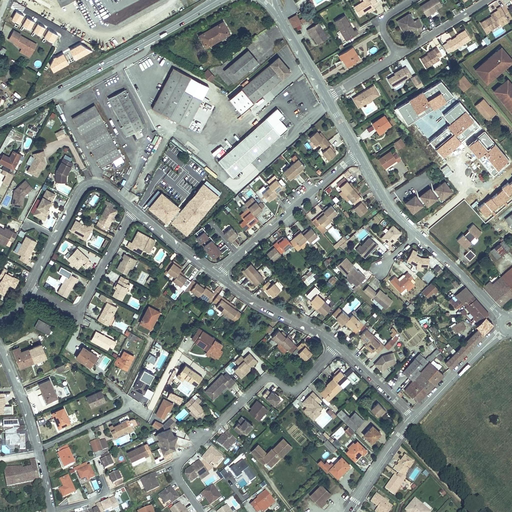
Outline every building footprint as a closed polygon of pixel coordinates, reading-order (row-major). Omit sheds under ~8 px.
[(154,4),(152,0),(139,0),(138,1),(141,9),(154,4)] [(374,7),(373,5),(377,2),(375,0),(362,0),(363,1),(354,7),(359,16),(368,11),(374,7)] [(427,16),(431,14),(430,13),(436,9),(443,5),(439,0),(430,0),(421,6),(427,16)] [(494,12),(495,14),(492,16),(481,23),(487,32),(500,24),(509,18),(501,6),(497,8),(498,10),(494,12)] [(398,21),(401,25),(403,24),(406,28),(405,31),(409,32),(418,27),(419,28),(423,25),(418,18),(414,21),(410,13),(398,21)] [(302,23),(297,15),(289,19),(294,28),(302,23)] [(305,15),(300,17),(303,23),(308,20),(305,15)] [(356,30),(354,31),(344,15),(334,21),(346,40),(358,33),(356,30)] [(15,26),(22,30),(25,25),(18,21),(15,26)] [(50,39),(55,30),(41,21),(35,31),(42,35),(43,34),(50,39)] [(206,47),(230,34),(223,22),(199,36),(206,47)] [(313,37),(317,44),(327,39),(317,23),(306,30),(308,33),(310,32),(313,37)] [(401,25),(406,34),(409,32),(405,31),(406,28),(403,24),(401,25)] [(453,50),(472,39),(467,29),(460,33),(461,35),(458,36),(453,39),(452,38),(447,41),(448,42),(453,49),(453,50)] [(20,34),(13,30),(8,39),(15,43),(15,44),(22,48),(32,53),(36,44),(20,35),(20,34)] [(70,50),(75,59),(88,52),(83,42),(70,50)] [(453,49),(448,42),(444,45),(448,52),(453,49)] [(342,59),(347,66),(360,58),(352,46),(338,55),(341,59),(342,59)] [(441,54),(437,47),(433,49),(434,50),(428,54),(420,58),(426,67),(439,59),(438,56),(441,54)] [(511,59),(502,47),(497,51),(496,51),(488,58),(489,59),(484,63),(483,62),(480,65),(475,70),(486,82),(491,78),(492,79),(495,76),(494,75),(498,71),(499,72),(502,70),(501,68),(503,66),(505,67),(508,65),(507,64),(511,59)] [(20,51),(30,56),(32,53),(22,48),(20,51)] [(234,82),(248,70),(258,62),(248,50),(224,71),(234,82)] [(53,71),(68,63),(63,54),(48,62),(53,71)] [(279,57),(228,100),(241,114),(291,71),(279,57)] [(249,72),(259,63),(258,62),(248,70),(249,72)] [(395,74),(396,75),(394,76),(394,75),(388,79),(392,86),(411,75),(406,66),(403,69),(403,68),(394,73),(395,74)] [(196,96),(184,90),(191,77),(173,68),(152,109),(167,116),(166,117),(169,119),(170,118),(188,127),(202,99),(196,96)] [(209,81),(214,77),(209,71),(204,76),(209,81)] [(417,74),(411,78),(416,85),(421,82),(417,74)] [(463,75),(455,81),(463,91),(471,84),(463,75)] [(184,90),(196,96),(203,83),(191,77),(184,90)] [(504,79),(494,88),(498,93),(497,94),(496,94),(504,103),(505,102),(509,106),(508,107),(511,112),(511,84),(510,82),(510,83),(508,84),(504,79)] [(379,95),(373,85),(352,98),(359,108),(366,103),(365,102),(371,99),(372,100),(379,95)] [(144,126),(125,90),(108,98),(120,121),(123,126),(121,127),(125,136),(144,126)] [(488,120),(492,116),(490,115),(494,112),(482,98),(475,105),(488,120)] [(104,121),(95,105),(72,118),(101,167),(121,156),(103,122),(104,121)] [(281,126),(277,121),(279,119),(283,115),(278,109),(218,162),(232,178),(288,128),(284,124),(281,126)] [(383,128),(384,130),(391,124),(384,115),(372,124),(378,132),(383,128)] [(34,138),(38,129),(31,125),(27,135),(34,138)] [(318,143),(321,147),(328,141),(321,134),(320,135),(317,131),(309,137),(316,145),(318,143)] [(398,149),(404,144),(400,138),(394,142),(398,149)] [(334,149),(328,141),(321,147),(325,151),(322,153),(329,160),(336,154),(333,150),(334,149)] [(173,160),(178,149),(174,146),(168,158),(173,160)] [(10,157),(4,154),(3,156),(1,159),(0,161),(0,162),(14,169),(18,162),(16,161),(19,154),(14,151),(10,157)] [(41,169),(45,162),(44,159),(43,159),(42,157),(43,157),(45,156),(44,151),(33,154),(35,158),(35,159),(31,166),(28,171),(38,176),(41,169)] [(390,152),(379,160),(384,168),(396,160),(397,162),(401,160),(397,154),(393,156),(390,152)] [(35,159),(35,158),(31,156),(27,163),(31,166),(35,159)] [(283,157),(281,159),(286,166),(289,163),(283,157)] [(65,174),(66,175),(73,163),(64,158),(56,172),(56,182),(61,182),(64,179),(64,176),(65,174)] [(295,161),(291,165),(298,174),(303,171),(301,169),(305,166),(298,159),(295,161)] [(291,165),(283,172),(290,179),(293,176),(295,178),(298,174),(291,165)] [(6,176),(12,179),(14,175),(4,170),(2,173),(6,176)] [(267,181),(270,184),(276,179),(277,178),(274,175),(267,181)] [(8,185),(12,179),(6,176),(3,182),(8,185)] [(337,184),(339,187),(346,181),(344,178),(337,184)] [(268,186),(270,187),(276,194),(280,191),(279,189),(282,186),(276,179),(270,184),(268,186)] [(32,186),(25,180),(19,186),(15,190),(14,195),(13,205),(22,207),(24,195),(27,193),(26,192),(32,186)] [(342,191),(346,195),(355,187),(351,183),(350,185),(346,181),(339,187),(342,191)] [(410,210),(413,208),(415,210),(425,203),(427,201),(430,204),(440,196),(442,194),(444,197),(451,191),(444,182),(434,189),(436,190),(434,191),(433,190),(431,190),(431,191),(429,189),(420,196),(421,197),(420,198),(419,197),(417,197),(416,198),(415,196),(409,200),(409,201),(408,202),(408,201),(405,203),(410,210)] [(273,199),(277,196),(276,194),(270,187),(267,190),(262,193),(268,200),(272,197),(273,199)] [(356,192),(358,191),(355,187),(346,195),(349,199),(352,202),(359,196),(356,192)] [(47,190),(34,214),(36,215),(37,216),(39,217),(41,218),(43,218),(47,210),(45,209),(48,205),(49,206),(52,202),(50,201),(51,197),(53,198),(54,198),(55,196),(54,194),(47,190)] [(356,206),(362,200),(363,200),(359,196),(352,202),(356,206)] [(253,197),(245,204),(248,208),(256,201),(253,197)] [(366,204),(362,200),(356,206),(353,208),(360,216),(367,209),(364,206),(366,204)] [(248,208),(251,211),(256,217),(260,213),(258,212),(262,209),(256,201),(248,208)] [(108,227),(112,221),(113,218),(117,211),(107,206),(98,222),(108,227)] [(322,210),(323,212),(330,219),(337,213),(331,206),(327,209),(326,207),(322,210)] [(243,218),(251,211),(248,208),(240,215),(242,218),(243,218)] [(255,223),(259,220),(256,217),(251,211),(243,218),(245,220),(250,225),(253,222),(255,223)] [(323,227),(331,221),(330,219),(323,212),(319,215),(320,216),(313,223),(322,233),(326,230),(323,227)] [(87,221),(84,225),(80,223),(75,220),(70,231),(78,235),(85,239),(90,230),(91,231),(94,225),(87,221)] [(250,225),(245,220),(244,221),(249,226),(244,229),(244,230),(246,231),(255,223),(253,222),(250,225)] [(249,226),(244,221),(240,224),(244,229),(249,226)] [(473,224),(468,229),(469,230),(475,236),(476,238),(481,233),(473,224)] [(389,245),(392,242),(396,237),(400,232),(392,225),(381,238),(389,245)] [(7,243),(9,239),(13,242),(17,234),(7,228),(6,230),(4,229),(0,227),(0,238),(0,239),(7,243)] [(202,227),(196,232),(199,236),(197,238),(201,243),(203,241),(206,244),(204,246),(212,255),(212,254),(215,257),(221,252),(222,253),(228,248),(225,244),(220,248),(219,249),(217,247),(214,243),(212,240),(213,239),(210,236),(209,237),(207,235),(204,232),(205,231),(202,227)] [(232,227),(224,233),(226,236),(232,242),(236,239),(235,237),(238,234),(232,227)] [(302,233),(307,239),(310,242),(317,235),(311,228),(307,231),(306,230),(302,233)] [(307,239),(302,233),(299,230),(296,233),(297,235),(296,236),(293,237),(294,238),(290,242),(292,244),(297,250),(301,246),(300,245),(307,239)] [(475,236),(469,230),(464,235),(470,241),(475,236)] [(361,239),(367,235),(364,231),(358,235),(361,239)] [(148,252),(154,241),(150,239),(149,240),(148,240),(148,238),(137,232),(131,243),(129,242),(127,247),(137,252),(140,247),(143,249),(148,252)] [(463,234),(457,240),(460,243),(461,242),(463,244),(462,245),(465,248),(467,247),(471,242),(470,241),(464,235),(463,234)] [(37,242),(27,236),(23,243),(18,252),(22,255),(20,259),(27,263),(29,259),(28,258),(30,254),(28,253),(31,248),(33,249),(37,242)] [(284,251),(292,244),(290,242),(286,237),(282,240),(281,238),(273,245),(279,252),(282,248),(284,251)] [(361,246),(356,251),(364,258),(374,248),(375,249),(378,245),(369,237),(361,246)] [(301,246),(303,248),(308,243),(310,242),(307,239),(300,245),(301,246)] [(336,249),(339,246),(344,242),(342,239),(333,246),(336,249)] [(509,247),(503,240),(499,243),(505,251),(509,247)] [(18,252),(23,243),(19,242),(14,251),(18,252)] [(494,248),(500,255),(505,251),(499,243),(494,248)] [(281,254),(279,252),(273,245),(269,248),(270,250),(267,253),(273,260),(281,254)] [(490,251),(496,259),(500,255),(494,248),(490,251)] [(74,266),(74,267),(77,269),(84,262),(85,263),(88,260),(77,249),(67,259),(71,263),(71,264),(73,263),(74,265),(74,266)] [(470,260),(475,254),(470,249),(468,251),(464,255),(470,260)] [(416,255),(417,253),(412,250),(406,261),(416,266),(423,267),(428,267),(429,259),(421,258),(416,255)] [(490,251),(488,252),(495,260),(496,259),(490,251)] [(122,261),(121,263),(120,263),(117,269),(126,274),(130,267),(132,268),(136,259),(124,253),(122,257),(124,258),(122,261)] [(344,274),(352,266),(353,266),(345,258),(336,266),(344,274)] [(168,271),(173,263),(169,260),(163,268),(168,271)] [(168,271),(176,277),(180,271),(182,267),(178,264),(177,266),(173,263),(168,271)] [(245,275),(248,279),(257,271),(251,263),(243,270),(247,273),(245,275)] [(352,266),(344,274),(347,277),(353,283),(356,286),(360,282),(365,278),(362,274),(361,275),(357,271),(352,266)] [(438,266),(434,269),(439,275),(443,271),(438,266)] [(490,282),(489,281),(483,288),(500,305),(511,294),(511,267),(506,273),(510,278),(505,282),(501,277),(498,280),(492,285),(490,282)] [(16,284),(19,279),(11,275),(8,273),(6,272),(7,270),(3,268),(0,273),(0,277),(2,279),(0,282),(0,288),(4,290),(5,288),(7,289),(9,284),(12,285),(13,283),(16,284)] [(166,274),(174,279),(176,277),(168,271),(166,274)] [(184,274),(180,271),(176,277),(174,279),(173,281),(181,286),(187,278),(183,276),(184,274)] [(264,278),(257,271),(248,279),(252,283),(253,281),(256,285),(264,278)] [(314,271),(302,279),(307,285),(319,277),(314,271)] [(64,277),(66,278),(57,293),(66,298),(75,282),(76,283),(78,279),(66,273),(64,277)] [(399,293),(405,288),(411,282),(409,280),(412,278),(407,273),(405,275),(406,276),(399,282),(397,280),(395,277),(389,282),(399,293)] [(510,278),(506,273),(501,277),(505,282),(510,278)] [(329,290),(338,280),(332,275),(323,285),(329,290)] [(122,300),(131,285),(127,283),(120,279),(118,282),(120,283),(118,287),(113,295),(122,300)] [(272,285),(268,281),(262,286),(268,294),(270,293),(273,297),(280,290),(274,283),(272,285)] [(191,290),(199,296),(200,294),(206,286),(201,283),(200,285),(197,282),(191,290)] [(352,289),(355,292),(362,285),(360,282),(356,286),(352,289)] [(439,290),(432,282),(422,291),(428,297),(434,291),(436,293),(439,290)] [(211,288),(207,285),(206,286),(200,294),(201,295),(207,300),(208,300),(213,293),(210,290),(211,288)] [(372,298),(385,309),(392,301),(387,297),(385,297),(384,295),(379,290),(376,294),(370,288),(365,294),(371,299),(372,298)] [(458,300),(462,304),(463,304),(473,296),(465,288),(455,296),(458,300)] [(102,294),(99,298),(105,301),(106,300),(111,303),(113,299),(102,294)] [(312,306),(316,309),(324,301),(321,297),(317,294),(310,301),(314,304),(312,306)] [(223,313),(231,303),(227,300),(225,302),(222,299),(222,298),(218,295),(213,301),(217,304),(215,307),(223,313)] [(463,304),(466,307),(475,299),(473,296),(463,304)] [(462,304),(458,300),(455,303),(451,298),(448,301),(455,310),(462,304)] [(479,324),(485,318),(489,314),(475,299),(466,307),(475,317),(473,319),(479,324)] [(331,308),(324,301),(316,309),(320,313),(321,311),(325,315),(331,308)] [(107,319),(110,321),(118,307),(107,302),(103,309),(105,310),(104,312),(102,311),(98,320),(105,324),(107,319)] [(235,306),(231,303),(223,313),(235,322),(242,313),(234,307),(235,306)] [(140,323),(151,329),(154,324),(152,323),(153,321),(154,321),(159,312),(149,307),(140,323)] [(336,318),(342,311),(339,308),(332,315),(336,318)] [(341,326),(345,323),(350,318),(342,311),(336,318),(339,321),(338,323),(341,326)] [(154,324),(160,312),(159,312),(154,321),(153,321),(152,323),(154,324)] [(360,321),(362,319),(355,312),(352,315),(360,321)] [(352,315),(350,318),(345,323),(348,326),(350,325),(353,328),(360,321),(352,315)] [(445,362),(450,369),(493,325),(485,318),(479,324),(476,326),(479,329),(445,362)] [(53,327),(38,319),(34,327),(49,334),(53,327)] [(357,332),(360,328),(363,325),(360,321),(353,328),(357,332)] [(462,321),(452,327),(455,333),(465,328),(462,321)] [(369,326),(367,329),(373,335),(376,332),(369,326)] [(197,342),(197,341),(209,349),(215,339),(199,329),(192,339),(197,342)] [(366,344),(373,337),(374,336),(373,335),(367,329),(364,331),(360,336),(363,339),(362,341),(366,344)] [(279,344),(280,343),(287,336),(283,332),(282,333),(278,330),(272,337),(279,344)] [(108,349),(110,347),(113,340),(96,331),(91,340),(108,349)] [(288,334),(287,336),(280,343),(287,350),(294,343),(290,339),(292,338),(288,334)] [(398,338),(395,335),(393,337),(384,346),(388,349),(398,338)] [(373,337),(366,344),(365,345),(368,349),(369,347),(373,351),(375,348),(379,352),(384,346),(381,343),(380,344),(373,337)] [(204,349),(208,351),(209,349),(197,341),(197,342),(196,343),(197,344),(204,349)] [(310,348),(303,341),(297,347),(300,350),(298,352),(306,359),(312,353),(309,349),(310,348)] [(287,350),(280,343),(279,344),(277,346),(285,353),(287,350)] [(291,353),(293,351),(297,347),(294,343),(287,350),(291,353)] [(21,352),(19,348),(13,350),(20,368),(46,358),(41,344),(21,352)] [(452,353),(455,351),(450,345),(447,348),(452,353)] [(93,364),(100,354),(91,348),(89,351),(82,346),(75,357),(89,366),(92,363),(93,364)] [(124,351),(120,358),(117,357),(116,358),(114,363),(121,367),(122,366),(127,368),(134,356),(124,351)] [(382,356),(375,364),(381,370),(384,366),(386,368),(388,365),(397,363),(393,352),(382,356)] [(239,365),(235,370),(238,373),(240,372),(244,376),(250,370),(249,369),(248,367),(249,366),(251,367),(257,361),(250,353),(244,359),(242,356),(236,361),(239,365)] [(157,358),(150,354),(146,360),(154,364),(157,358)] [(413,381),(421,372),(420,371),(418,369),(426,360),(420,354),(403,372),(413,381)] [(420,371),(429,362),(426,360),(418,369),(420,371)] [(430,362),(421,372),(422,372),(435,384),(443,375),(430,362)] [(187,376),(189,379),(188,380),(197,386),(203,378),(185,365),(177,376),(183,381),(185,378),(187,376)] [(144,388),(147,389),(154,375),(144,369),(134,389),(138,391),(140,389),(143,391),(144,388)] [(333,377),(334,378),(339,384),(346,377),(339,369),(335,372),(336,374),(333,377)] [(403,389),(418,402),(435,384),(422,372),(406,389),(405,388),(403,389)] [(223,375),(209,390),(217,397),(224,390),(225,391),(228,387),(231,390),(237,383),(228,374),(224,377),(223,375)] [(342,387),(339,384),(334,378),(327,385),(328,385),(329,387),(328,388),(327,388),(321,393),(328,400),(342,387)] [(47,402),(58,398),(56,394),(50,380),(40,385),(47,402)] [(106,401),(101,390),(86,397),(91,408),(106,401)] [(209,390),(206,393),(215,401),(225,391),(224,390),(217,397),(209,390)] [(270,393),(267,390),(262,396),(274,406),(275,405),(279,400),(280,399),(273,394),(270,393)] [(318,403),(321,400),(313,392),(303,402),(307,407),(304,410),(314,420),(321,412),(319,410),(315,406),(318,403)] [(192,397),(185,404),(198,417),(199,415),(203,412),(205,410),(192,397)] [(335,397),(329,402),(332,407),(339,403),(335,397)] [(164,399),(156,415),(164,419),(168,411),(169,412),(173,404),(164,399)] [(296,399),(292,402),(296,407),(300,404),(296,399)] [(250,410),(249,412),(258,420),(268,408),(257,400),(252,406),(253,407),(251,409),(250,410)] [(377,402),(370,409),(377,416),(381,413),(382,414),(386,411),(377,402)] [(12,406),(3,407),(3,415),(10,415),(10,414),(12,414),(12,406)] [(52,413),(55,418),(56,418),(60,427),(70,423),(64,408),(52,413)] [(330,408),(326,411),(333,418),(336,415),(330,408)] [(211,414),(217,418),(220,414),(215,410),(211,414)] [(364,421),(355,412),(352,416),(361,424),(364,421)] [(354,431),(361,424),(352,416),(350,418),(346,414),(341,418),(354,431)] [(239,422),(234,428),(239,433),(242,429),(246,433),(253,425),(242,416),(239,420),(240,421),(241,421),(240,423),(239,422)] [(15,418),(3,418),(4,428),(13,427),(13,430),(16,430),(19,430),(19,427),(17,422),(16,422),(15,418)] [(176,424),(171,418),(163,425),(166,431),(157,435),(160,441),(161,441),(164,447),(161,448),(164,454),(174,450),(173,449),(179,446),(176,440),(177,437),(174,436),(172,432),(171,433),(170,431),(171,431),(171,429),(176,424)] [(114,437),(118,436),(126,432),(125,430),(132,427),(129,420),(114,427),(115,429),(111,431),(114,437)] [(154,420),(152,426),(159,429),(162,423),(154,420)] [(367,429),(368,430),(364,435),(372,442),(380,433),(372,425),(371,427),(370,425),(367,429)] [(350,436),(354,433),(348,427),(344,430),(350,436)] [(13,430),(5,432),(6,442),(9,441),(10,446),(14,446),(20,446),(20,450),(25,450),(25,436),(19,436),(19,437),(17,437),(16,430),(13,430)] [(222,436),(216,442),(227,451),(236,440),(226,432),(224,435),(223,436),(222,436)] [(290,447),(282,439),(266,453),(265,454),(263,452),(264,451),(258,444),(256,447),(258,449),(254,454),(257,457),(260,455),(267,462),(271,466),(275,462),(274,460),(278,456),(279,457),(290,447)] [(334,441),(332,443),(338,448),(341,445),(336,439),(334,441)] [(336,449),(328,440),(324,443),(333,452),(336,449)] [(9,441),(6,442),(6,446),(10,450),(15,450),(14,446),(10,446),(9,441)] [(357,441),(355,444),(350,449),(347,452),(355,460),(362,453),(363,454),(367,451),(357,441)] [(144,445),(127,453),(132,462),(140,458),(145,456),(146,458),(149,456),(144,445)] [(64,466),(66,465),(67,467),(75,463),(67,447),(59,451),(60,454),(59,455),(64,466)] [(208,452),(203,459),(209,464),(212,462),(217,466),(224,458),(212,448),(209,451),(210,452),(209,453),(208,452)] [(113,466),(108,453),(101,456),(103,460),(101,461),(105,470),(113,466)] [(257,458),(264,465),(267,462),(260,455),(257,457),(257,458)] [(394,468),(399,472),(404,475),(406,472),(414,461),(405,455),(401,460),(400,463),(397,466),(396,465),(394,468)] [(340,472),(341,474),(349,466),(341,458),(334,465),(330,469),(336,476),(340,472)] [(250,481),(256,477),(243,459),(230,469),(237,479),(244,473),(250,481)] [(321,460),(318,463),(323,468),(326,465),(325,464),(321,460)] [(207,472),(200,461),(196,464),(197,465),(193,468),(192,467),(185,470),(184,474),(189,482),(198,477),(198,478),(207,472)] [(326,465),(323,468),(327,472),(330,469),(334,465),(332,463),(330,465),(327,462),(325,464),(326,465)] [(89,466),(76,472),(80,480),(88,477),(89,480),(94,477),(89,466)] [(30,468),(22,469),(22,467),(16,468),(19,484),(40,480),(37,468),(32,469),(30,469),(30,468)] [(13,485),(9,468),(3,468),(7,486),(13,485)] [(19,484),(16,468),(9,468),(13,485),(19,484)] [(221,472),(225,479),(232,475),(228,468),(221,472)] [(123,484),(118,472),(109,476),(113,485),(115,484),(117,487),(123,484)] [(209,475),(207,472),(198,478),(200,481),(209,475)] [(406,477),(404,475),(399,472),(397,476),(395,474),(392,478),(393,479),(392,480),(391,479),(385,487),(394,494),(406,477)] [(156,473),(141,480),(147,493),(159,487),(156,479),(155,480),(154,478),(155,478),(157,477),(156,473)] [(75,492),(67,476),(59,480),(63,488),(58,490),(62,498),(75,492)] [(320,505),(325,500),(331,494),(322,484),(311,495),(320,505)] [(210,505),(221,497),(213,485),(201,494),(203,498),(205,496),(206,498),(205,498),(210,505)] [(173,490),(171,487),(159,496),(165,504),(170,501),(172,504),(179,499),(174,492),(173,493),(172,491),(173,490)] [(257,511),(260,510),(267,504),(269,506),(274,503),(266,491),(257,498),(258,499),(251,504),(256,511),(257,511)] [(378,503),(380,504),(379,506),(376,510),(378,511),(387,511),(391,508),(387,505),(387,504),(388,502),(389,501),(376,493),(371,500),(376,504),(378,503)] [(427,511),(429,508),(416,497),(406,508),(410,511),(413,511),(414,511),(426,511),(427,511)] [(104,511),(112,508),(113,510),(119,507),(115,498),(101,505),(101,503),(96,505),(98,509),(94,511),(89,511),(104,511)]
